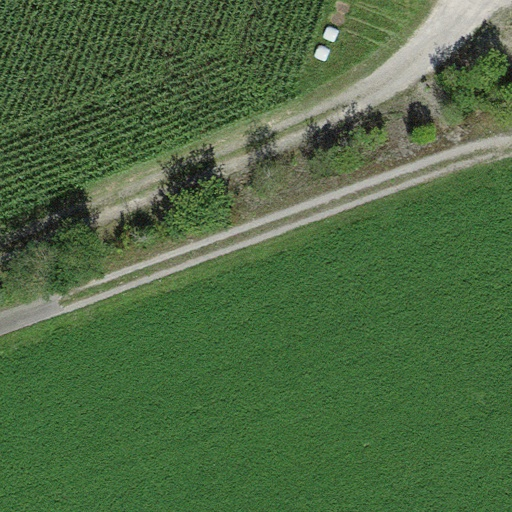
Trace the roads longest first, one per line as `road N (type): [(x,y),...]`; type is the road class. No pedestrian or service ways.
road 1 (track): [(0,255),(427,64),(467,0)]
road 2 (track): [(0,323),(511,147)]
